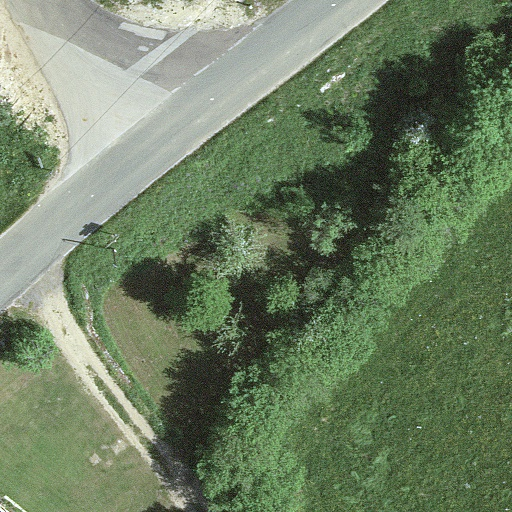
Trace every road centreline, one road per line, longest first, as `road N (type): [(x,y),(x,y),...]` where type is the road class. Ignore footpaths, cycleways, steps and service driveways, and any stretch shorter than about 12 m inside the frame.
road 1 (track): [(195,511),(19,262)]
road 2 (tertiary): [(341,0),(144,151)]
road 3 (tertiary): [(144,151),(0,282)]
road 4 (unclassified): [(144,151),(27,0)]
